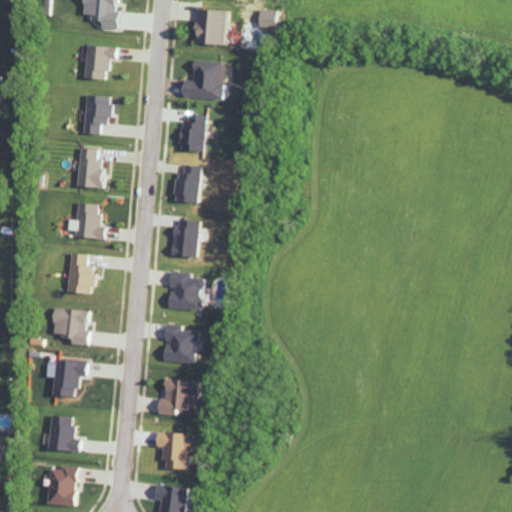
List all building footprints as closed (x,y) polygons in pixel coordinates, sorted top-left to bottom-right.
[(122,0),(88,0),(88,14),(96,15),(96,20),(107,21),(107,27),(125,28),(126,11),(122,11),(122,0)] [(203,42),(233,44),(235,9),(204,8),(203,42)] [(283,10),(265,9),(264,27),(282,27),(283,10)] [(113,79),(114,58),(122,58),(123,46),(92,45),(90,78),(113,79)] [(232,61),(201,60),(200,80),(190,80),(190,96),(229,99),(232,61)] [(106,133),(106,123),(116,123),(116,95),(91,95),(90,133),(106,133)] [(195,121),(188,121),(187,150),(211,150),(212,114),(195,114),(195,121)] [(105,148),(85,147),(84,186),(111,187),(111,168),(104,168),(105,148)] [(206,202),(207,166),(190,165),(190,172),(183,172),(181,201),(206,202)] [(112,238),(113,227),(107,227),(107,212),(104,212),(105,204),(83,203),(82,220),(74,219),(73,230),(81,231),(80,236),(112,238)] [(204,256),(205,220),(185,220),(185,227),(180,226),(179,255),(204,256)] [(99,294),(100,266),(93,266),(93,254),(76,253),(74,292),(99,294)] [(175,308),(207,310),(209,290),(211,290),(212,279),(197,278),(197,273),(178,271),(176,289),(175,308)] [(95,310),(61,308),(59,336),(78,337),(78,344),(95,344),(96,331),(94,331),(95,310)] [(202,363),(204,331),(189,330),(189,325),(173,324),(172,339),(173,339),(172,360),(202,363)] [(60,395),(80,396),(80,388),(85,389),(85,376),(93,376),(94,361),(62,360),(60,395)] [(184,415),(184,409),(195,410),(195,405),(205,406),(207,381),(172,379),(170,398),(166,398),(165,413),(184,415)] [(80,416),(57,415),(55,449),(87,450),(87,439),(79,439),(80,416)] [(195,451),(203,452),(204,439),(196,439),(196,433),(165,432),(164,446),(170,447),(170,460),(174,460),(173,468),(194,469),(195,451)] [(57,469),(55,504),(83,505),(85,467),(68,466),(68,469),(57,469)] [(192,511),(195,487),(164,485),(162,498),(170,499),(168,511),(192,511)]
